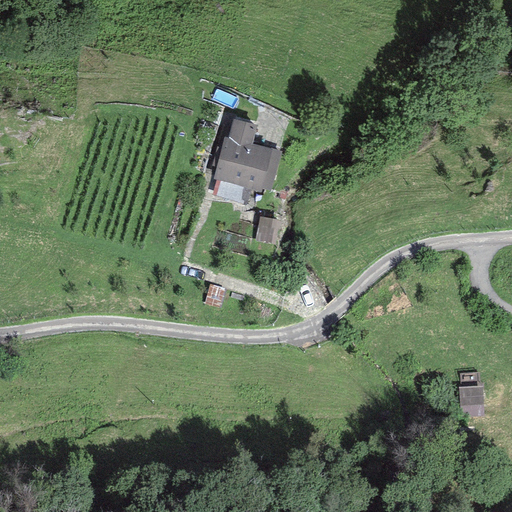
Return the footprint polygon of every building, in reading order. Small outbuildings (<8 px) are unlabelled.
[(256,125),(232,119),(227,138),(224,137),(212,180),(215,180),(250,191),(261,193),(262,189),(269,191),(281,151),(251,143),(256,125)] [(246,205),(250,191),(215,180),(211,195),(246,205)] [(279,221),(259,217),(254,241),(275,245),(279,221)] [(225,290),(209,284),(202,305),(218,310),(225,290)] [(482,386),(458,388),(459,418),(483,416),(482,386)]
